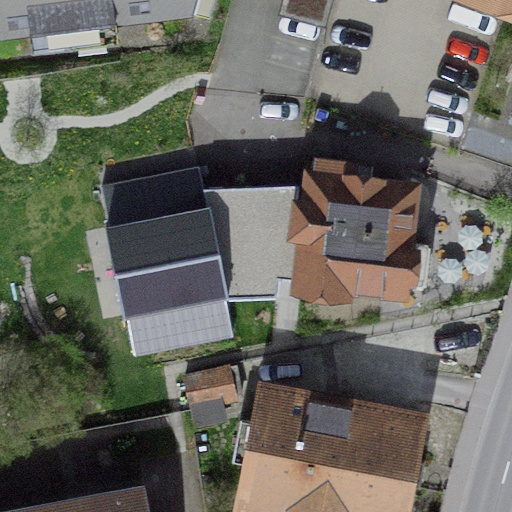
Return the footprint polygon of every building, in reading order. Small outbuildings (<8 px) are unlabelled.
[(0,0),(0,35),(193,12),(195,0),(0,0)] [(322,0),(280,0),(278,8),(317,19),(322,0)] [(355,166),(315,161),(314,169),(300,285),(343,290),(344,282),(399,289),(400,285),(421,288),(424,284),(429,248),(404,243),(410,189),(390,186),(353,182),(355,166)] [(298,187),(205,190),(199,167),(101,186),(108,229),(117,279),(126,315),(135,356),(233,338),(226,301),(294,300),(298,187)] [(235,366),(184,376),(194,425),(223,419),(219,400),(241,396),(235,366)] [(247,501),(307,511),(396,511),(402,486),(419,489),(425,460),(407,457),(414,421),(268,394),(262,423),(242,419),(234,460),(255,463),(247,501)]
